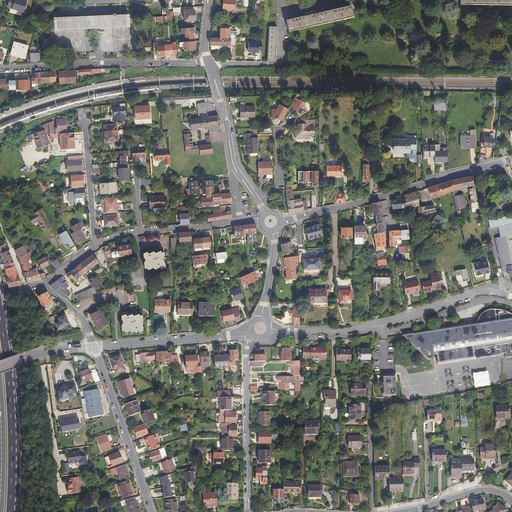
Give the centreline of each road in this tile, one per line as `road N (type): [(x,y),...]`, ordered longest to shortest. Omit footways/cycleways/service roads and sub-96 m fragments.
road 1 (residential): [(269,330),(351,330),(472,293),(511,296)]
road 2 (tertiary): [(511,160),(278,221)]
road 3 (residential): [(0,70),(208,62)]
road 4 (trunk): [(13,511),(14,430),(0,317)]
road 5 (residential): [(247,511),(245,358),(253,335)]
road 6 (residential): [(93,347),(150,511)]
road 7 (residential): [(93,246),(123,232),(263,220)]
road 8 (tertiary): [(208,62),(232,162),(266,215)]
road 9 (tertiary): [(93,347),(251,330)]
road 10 (unknown): [(39,353),(58,484)]
road 11 (residential): [(83,123),(93,246)]
